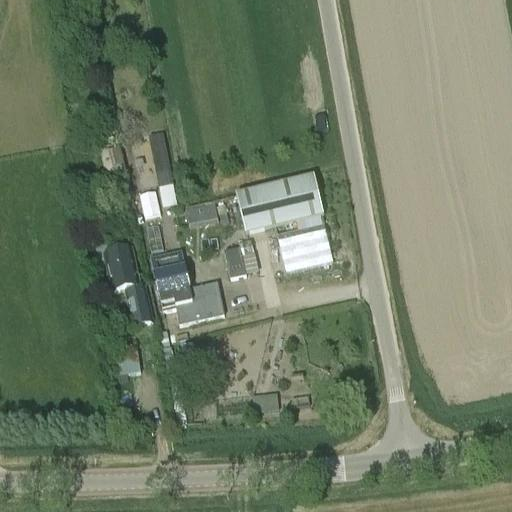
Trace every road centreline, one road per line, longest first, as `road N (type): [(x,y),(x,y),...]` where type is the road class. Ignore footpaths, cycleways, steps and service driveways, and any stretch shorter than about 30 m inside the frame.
road 1 (unclassified): [(406,460),(325,0)]
road 2 (tertiary): [(406,460),(267,474),(0,483)]
